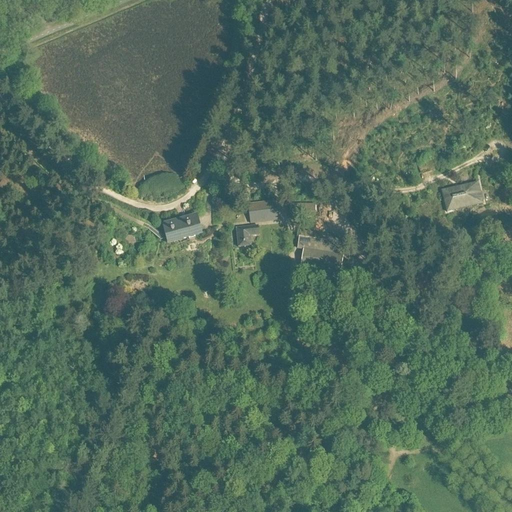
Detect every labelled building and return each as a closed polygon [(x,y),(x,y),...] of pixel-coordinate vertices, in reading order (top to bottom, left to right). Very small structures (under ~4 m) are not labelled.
[(447,214),(483,206),(479,184),(442,193),(447,214)] [(275,203),(248,206),(251,226),(278,222),(275,203)] [(177,225),(163,229),(167,245),(202,236),(198,220),(182,224),(181,222),(176,223),(177,225)] [(238,231),(236,231),(239,250),(252,248),(251,239),(259,238),(258,229),(243,230),(243,228),(237,228),(238,231)] [(297,251),(326,255),(329,237),(300,232),(297,251)]
